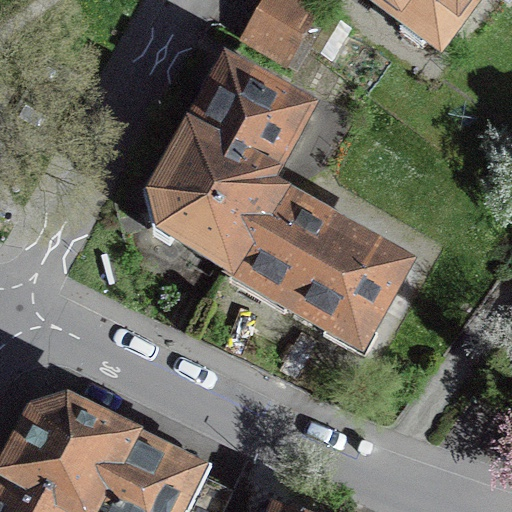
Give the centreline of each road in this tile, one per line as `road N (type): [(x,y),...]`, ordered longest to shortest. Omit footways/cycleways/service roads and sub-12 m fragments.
road 1 (residential): [(20,310),(377,478),(476,511)]
road 2 (residential): [(195,0),(20,310)]
